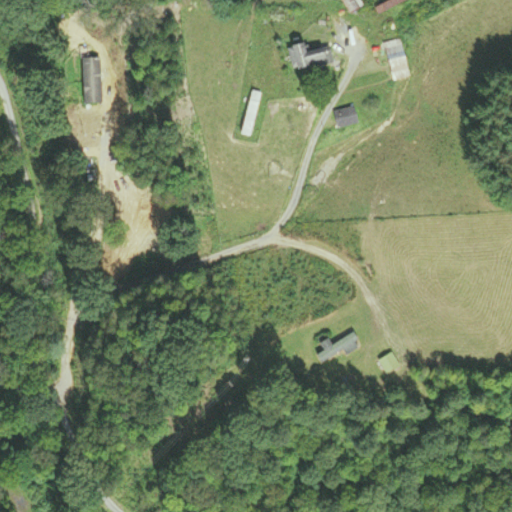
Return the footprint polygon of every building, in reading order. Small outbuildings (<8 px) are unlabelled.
[(408,77),(400,39),(384,43),(391,80),(408,77)] [(333,62),(328,45),(304,51),(302,42),(286,46),(292,72),(333,62)] [(260,93),(251,90),(239,133),(248,135),(260,93)] [(357,122),(353,107),(333,112),(337,127),(357,122)] [(327,340),(311,350),(320,364),(341,351),(345,356),(361,346),(353,332),(331,346),(327,340)] [(386,375),(400,368),(392,353),(377,360),(386,375)]
